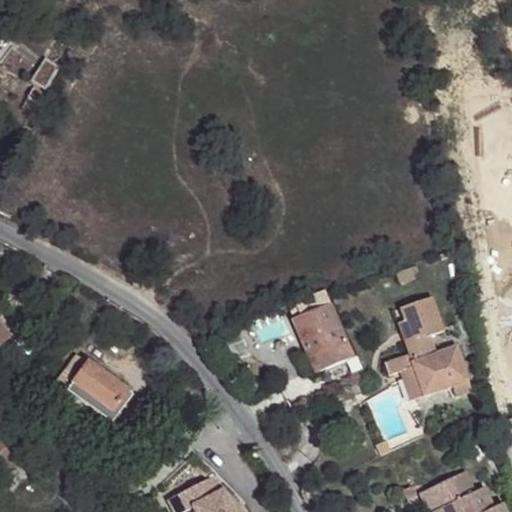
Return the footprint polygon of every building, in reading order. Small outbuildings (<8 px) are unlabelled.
[(57,71),(46,63),(33,80),(46,89),(57,71)] [(32,87),(25,97),(40,106),(46,96),(32,87)] [(25,97),(17,111),(31,120),(40,106),(25,97)] [(457,398),(472,392),(456,347),(435,355),(428,338),(443,332),(431,298),(400,309),(405,323),(408,330),(411,329),(415,339),(404,343),(409,357),(385,365),(389,377),(413,368),(424,398),(453,387),(457,398)] [(352,359),(329,305),(293,320),(316,375),(352,359)] [(408,330),(405,323),(398,325),(404,343),(415,339),(411,329),(408,330)] [(0,346),(10,337),(0,325),(0,346)] [(112,424),(132,397),(77,357),(57,385),(112,424)] [(411,402),(424,398),(413,368),(400,373),(411,402)] [(0,438),(0,468),(2,470),(16,458),(0,438)] [(465,473),(420,495),(427,511),(438,511),(442,510),(442,511),(505,511),(502,505),(493,509),(484,489),(475,493),(465,473)] [(193,511),(233,511),(215,477),(169,501),(174,511),(183,511),(191,508),(193,511)]
